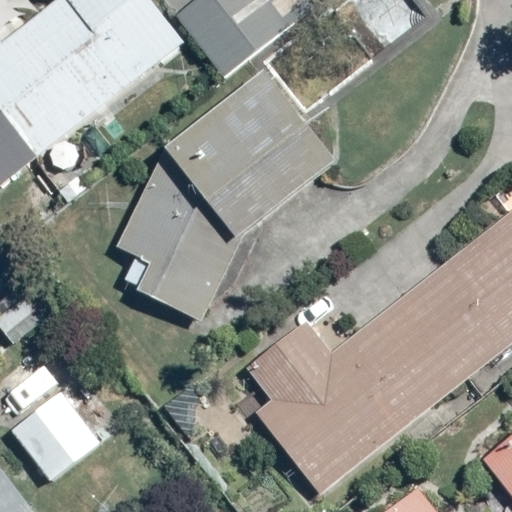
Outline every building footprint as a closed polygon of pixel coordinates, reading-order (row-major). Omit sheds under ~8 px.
[(62,0),(0,48),(0,192),(191,47),(153,0),(62,0)] [(313,10),(305,0),(210,0),(250,55),(313,10)] [(249,239),(341,167),(272,72),(167,155),(120,250),(133,295),(210,326),(249,239)] [(258,418),(319,500),(511,350),(511,218),(334,356),(308,324),(250,369),(274,402),(258,418)] [(0,398),(8,409),(48,379),(31,356),(0,378),(0,398)] [(102,443),(63,392),(10,432),(50,484),(102,443)] [(439,511),(420,491),(390,511),(511,511),(511,444),(486,461),(511,493),(511,511),(439,511)] [(0,511),(39,511),(9,466),(0,472),(0,511)]
